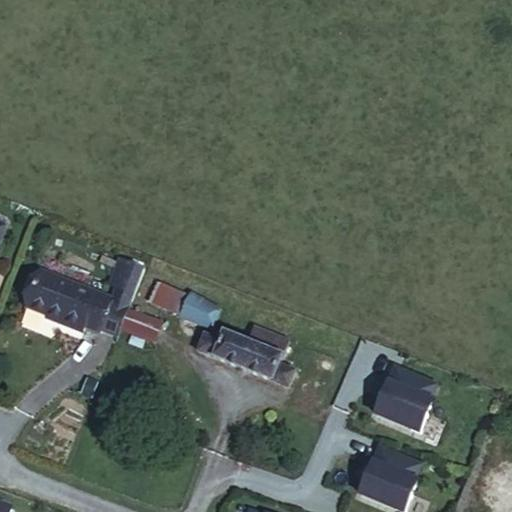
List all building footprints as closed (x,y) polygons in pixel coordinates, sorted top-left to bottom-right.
[(0,249),(8,228),(0,224),(0,249)] [(113,303),(43,275),(28,311),(58,323),(57,325),(83,335),(86,330),(100,335),(113,303)] [(219,312),(159,287),(151,304),(211,330),(219,312)] [(162,326),(129,314),(122,332),(154,345),(162,326)] [(221,345),(205,339),(199,353),(289,387),(294,375),(279,369),(282,359),(224,337),(221,345)] [(511,447),(511,426),(459,406),(462,400),(378,368),(368,392),(511,447)] [(511,474),(511,447),(368,392),(358,387),(354,398),(349,411),(465,456),(511,474)] [(336,406),(349,411),(354,398),(341,392),(336,406)] [(409,507),(421,456),(369,443),(356,495),(409,507)]
